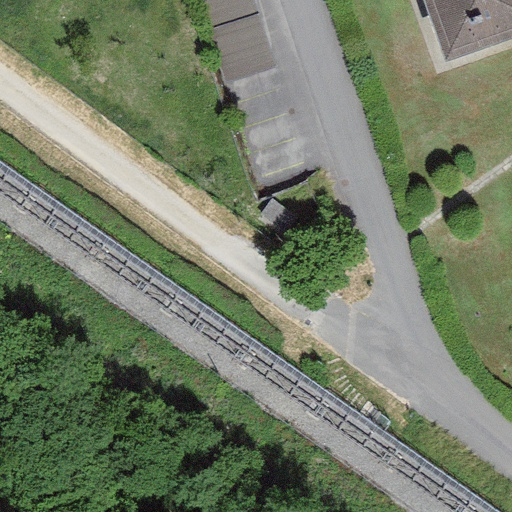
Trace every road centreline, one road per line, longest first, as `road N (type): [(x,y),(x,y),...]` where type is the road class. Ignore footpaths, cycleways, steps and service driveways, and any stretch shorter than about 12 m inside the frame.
road 1 (track): [(0,64),(445,387)]
road 2 (residential): [(511,438),(445,387),(305,0)]
